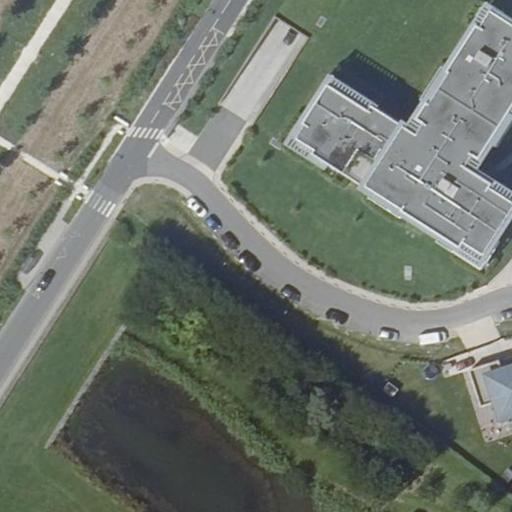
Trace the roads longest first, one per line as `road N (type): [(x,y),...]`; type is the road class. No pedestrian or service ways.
road 1 (residential): [(129,153),(190,186),(311,288),(353,307),(414,322),(511,300)]
road 2 (unclassified): [(0,352),(129,153)]
road 3 (unclassified): [(129,153),(230,0)]
